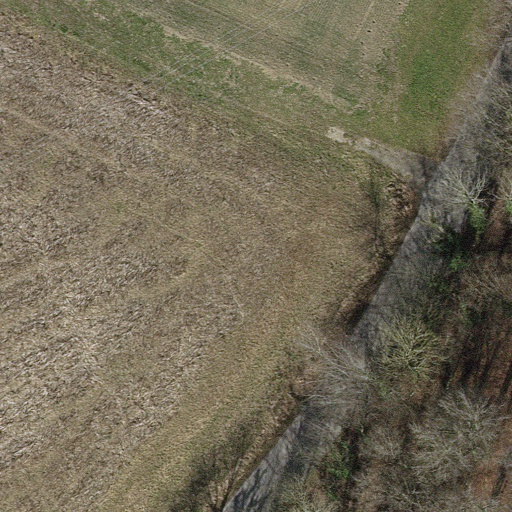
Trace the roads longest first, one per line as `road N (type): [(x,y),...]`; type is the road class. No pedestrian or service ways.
road 1 (tertiary): [(511,85),(340,404),(249,511)]
road 2 (track): [(59,0),(451,197)]
